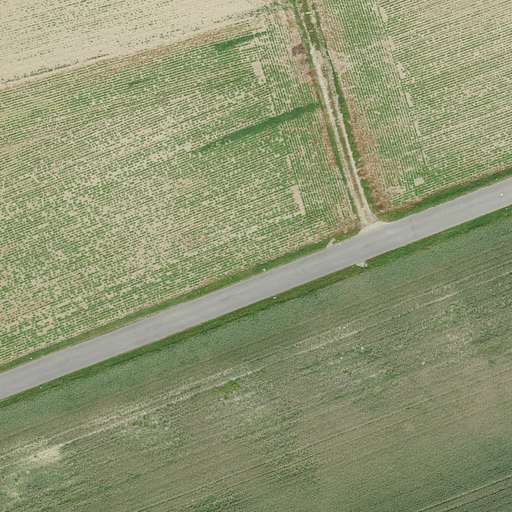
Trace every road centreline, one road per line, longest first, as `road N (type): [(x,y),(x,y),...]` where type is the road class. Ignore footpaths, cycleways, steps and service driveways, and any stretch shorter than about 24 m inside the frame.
road 1 (tertiary): [(511,190),(0,385)]
road 2 (track): [(297,0),(372,243)]
